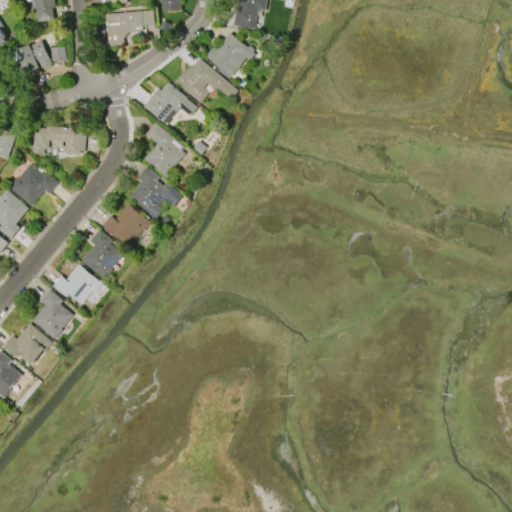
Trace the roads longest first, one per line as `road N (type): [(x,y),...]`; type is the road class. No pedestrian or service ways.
road 1 (residential): [(110,84),(122,131),(117,155),(0,309)]
road 2 (residential): [(205,0),(183,35),(110,84),(30,105),(0,97)]
